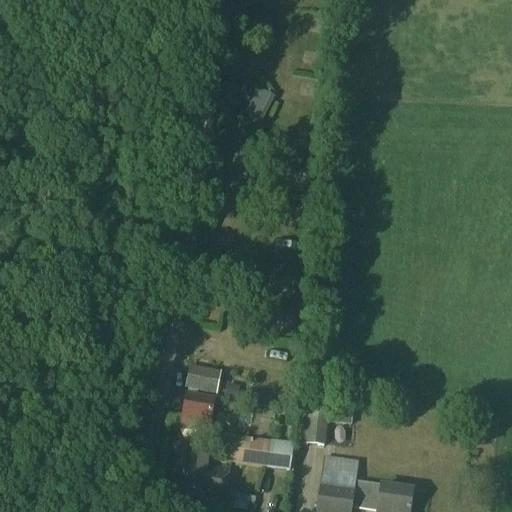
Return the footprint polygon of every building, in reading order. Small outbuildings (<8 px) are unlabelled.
[(274,99),(257,90),(244,116),(261,125),(274,99)] [(221,374),(189,367),(184,390),(216,397),(221,374)] [(214,402),(185,396),(180,420),(209,426),(214,402)] [(328,408),(304,406),(301,446),(325,448),(328,408)] [(332,408),(330,424),(352,427),(353,410),(332,408)] [(290,447),(223,438),(222,445),(230,446),(227,463),(266,468),(266,472),(286,475),(290,447)] [(208,459),(197,457),(196,466),(182,464),(178,495),(224,501),(229,470),(207,467),(208,459)] [(359,464),(324,459),(319,489),(315,511),(351,511),(352,509),(376,511),(409,511),(412,493),(379,488),(356,485),(359,464)]
